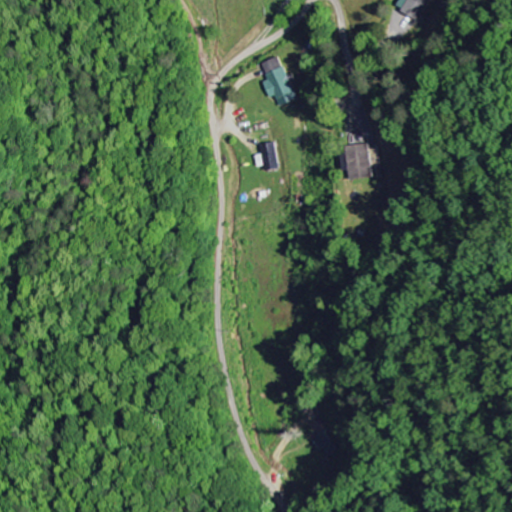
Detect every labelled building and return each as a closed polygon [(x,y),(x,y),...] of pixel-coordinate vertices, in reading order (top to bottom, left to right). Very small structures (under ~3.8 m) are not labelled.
[(405,0),(401,10),(424,20),(432,0),(405,0)] [(300,101),(283,58),(265,64),(271,80),(266,82),(273,99),(279,97),(283,108),(300,101)] [(259,169),(266,167),(267,173),(275,172),(269,144),(261,146),(263,155),(257,156),(259,169)] [(357,181),(377,179),(374,145),(349,147),(351,170),(356,170),(357,181)] [(332,457),(342,452),(332,431),(317,439),(323,452),(328,449),(332,457)]
